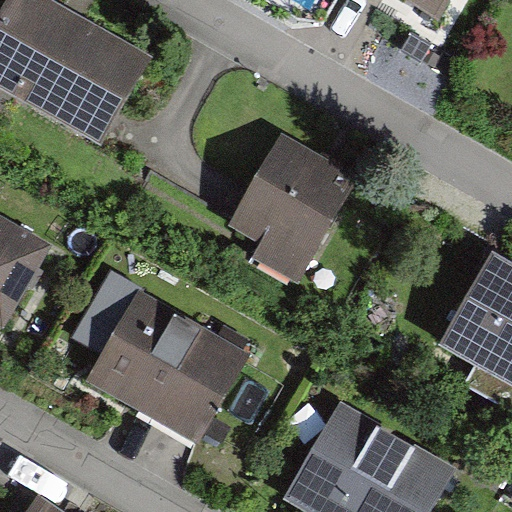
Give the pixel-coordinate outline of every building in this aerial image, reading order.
[(169,73),(46,0),(24,0),(0,41),(0,78),(122,151),(169,73)] [(461,0),(389,0),(446,29),(461,0)] [(371,198),(288,145),(238,225),(322,277),(371,198)] [(0,228),(0,331),(8,336),(53,258),(0,228)] [(511,271),(501,265),(449,352),(511,388),(511,271)] [(257,368),(130,304),(88,386),(215,450),(257,368)] [(444,511),(462,478),(346,417),(296,511),(444,511)]
